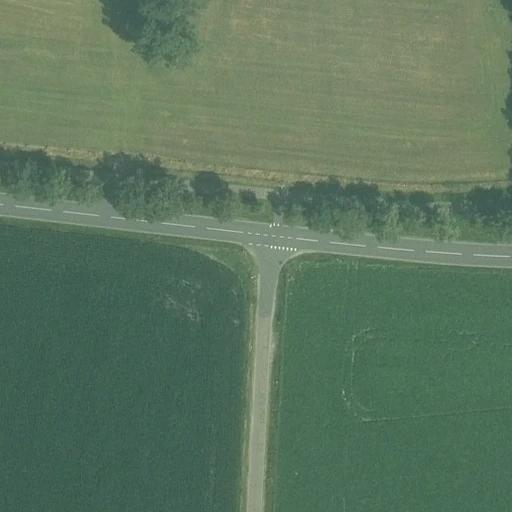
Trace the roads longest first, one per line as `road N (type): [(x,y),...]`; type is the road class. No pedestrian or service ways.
road 1 (unclassified): [(254,511),(272,235)]
road 2 (secondary): [(272,235),(0,205)]
road 3 (secondary): [(511,255),(272,235)]
